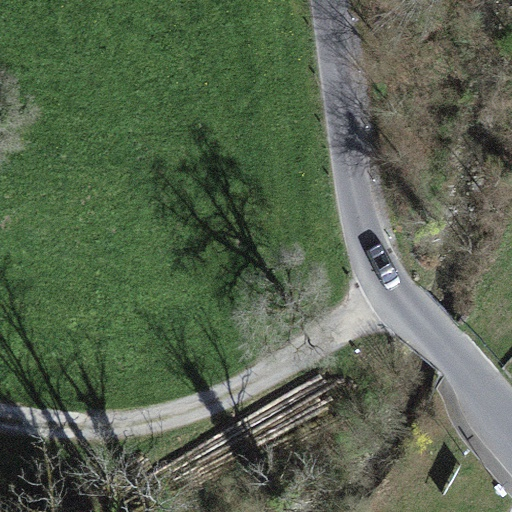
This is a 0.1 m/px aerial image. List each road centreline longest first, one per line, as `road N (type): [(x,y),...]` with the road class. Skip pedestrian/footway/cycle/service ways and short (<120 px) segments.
road 1 (residential): [(511,441),(392,310),(352,232),(317,0)]
road 2 (track): [(0,417),(122,418),(282,381),(392,310)]
